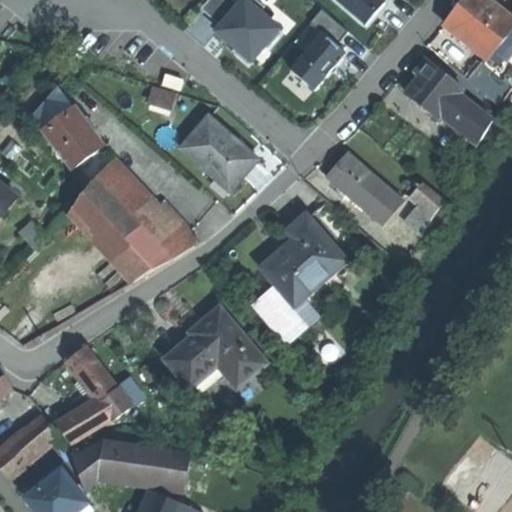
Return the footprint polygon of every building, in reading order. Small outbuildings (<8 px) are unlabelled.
[(268,50),(283,33),(260,14),(266,8),(255,0),(246,0),(241,6),(233,0),(209,0),(201,10),(222,28),(218,32),(237,48),(233,53),(248,66),(264,47),(268,50)] [(386,4),(382,0),(333,0),(366,27),(386,4)] [(446,24),(490,60),(511,32),(511,18),(489,0),(465,0),(461,5),(446,24)] [(291,71),(315,91),(347,54),(338,46),(349,33),(322,10),(311,24),(323,34),(291,71)] [(505,66),(511,58),(511,44),(510,43),(496,56),(505,66)] [(436,51),(429,60),(443,71),(449,63),(436,51)] [(422,77),(409,94),(440,120),(443,116),(447,110),(455,116),(468,101),(460,94),(464,89),(443,71),(429,60),(427,58),(421,65),(416,72),(422,77)] [(511,88),(482,64),(469,79),(501,105),(511,91),(511,88)] [(184,82),(166,76),(162,86),(181,92),(184,82)] [(60,86),(39,108),(53,126),(76,108),(60,86)] [(154,100),(174,106),(178,94),(158,88),(154,100)] [(472,95),(464,89),(460,94),(468,101),(472,95)] [(493,121),(468,101),(455,116),(447,110),(443,116),(479,145),(493,121)] [(31,115),(72,170),(94,154),(104,146),(93,132),(96,129),(87,116),(83,118),(76,108),(53,126),(39,108),(31,115)] [(184,148),(232,192),(246,176),(259,161),(211,118),(184,148)] [(339,165),(329,177),(367,210),(388,186),(350,152),(339,165)] [(116,159),(96,177),(141,224),(154,212),(161,206),(116,159)] [(96,177),(71,213),(134,281),(173,259),(141,224),(96,177)] [(0,219),(19,195),(0,180),(0,219)] [(421,203),(434,214),(445,201),(424,182),(412,195),(421,203)] [(405,202),(388,186),(367,210),(384,226),(405,202)] [(161,206),(154,212),(188,250),(195,246),(195,234),(166,201),(161,206)] [(423,234),(434,214),(421,203),(407,220),(423,234)] [(154,212),(141,224),(173,259),(188,250),(154,212)] [(277,284),(253,304),(287,345),(319,318),(307,303),(349,268),(306,216),(290,230),(297,239),(282,252),(263,267),(277,284)] [(22,233),(35,247),(46,236),(33,223),(22,233)] [(185,345),(166,360),(190,390),(218,367),(233,386),(262,363),(220,310),(204,322),(191,333),(194,337),(192,339),(195,342),(188,349),(185,345)] [(192,339),(185,345),(188,349),(195,342),(192,339)] [(78,354),(68,362),(81,380),(96,402),(98,404),(118,388),(117,387),(86,347),(78,354)] [(265,366),(262,363),(233,386),(236,390),(265,366)] [(0,395),(12,388),(0,368),(0,395)] [(128,379),(117,387),(118,388),(132,406),(142,398),(128,379)] [(75,384),(90,405),(96,402),(81,380),(75,384)] [(132,406),(118,388),(98,404),(110,418),(113,421),(132,406)] [(71,445),(110,418),(98,404),(96,402),(90,405),(57,426),(71,445)] [(0,436),(10,430),(0,416),(0,436)] [(15,441),(0,453),(0,469),(15,488),(27,479),(20,471),(59,439),(42,419),(19,438),(15,441)] [(84,492),(98,476),(102,441),(73,458),(84,492)] [(102,441),(98,476),(185,490),(190,454),(102,441)] [(93,511),(62,472),(27,499),(36,511),(93,511)] [(85,495),(92,507),(102,501),(95,489),(85,495)] [(198,511),(155,492),(147,510),(146,511),(198,511)]
